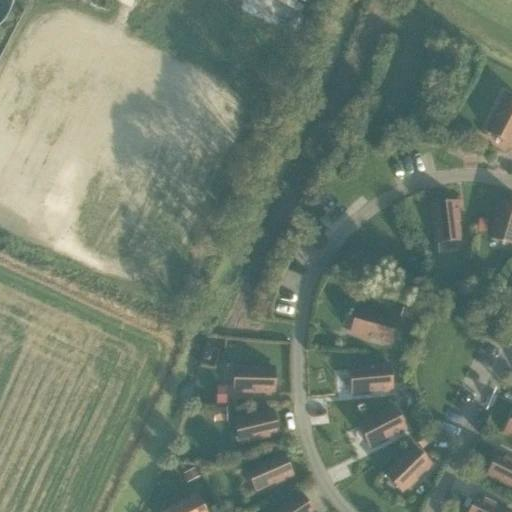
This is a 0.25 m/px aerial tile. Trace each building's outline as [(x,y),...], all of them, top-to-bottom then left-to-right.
[(28,0),(0,57),(0,186),(7,190),(97,11),(87,6),(85,10),(64,0),(28,0)] [(0,0),(0,26),(10,19),(15,6),(10,0),(0,0)] [(511,101),(505,98),(490,129),(511,139),(511,101)] [(511,204),(501,201),(491,234),(511,240),(511,204)] [(457,202),(432,205),(436,239),(461,236),(459,222),(458,222),(456,211),(458,211),(457,202)] [(486,233),(487,220),(478,220),(477,233),(486,233)] [(473,261),(473,250),(463,250),(463,261),(473,261)] [(380,341),(388,343),(395,319),(357,309),(351,333),(369,338),(370,336),(381,339),(380,341)] [(410,320),(412,312),(402,309),(400,317),(410,320)] [(389,365),(355,368),(357,393),(372,392),(372,390),(383,389),(383,391),(391,390),(389,365)] [(239,367),(239,392),(254,393),(254,391),(265,391),(265,393),(273,393),(274,368),(239,367)] [(411,403),(408,389),(396,391),(400,406),(411,403)] [(217,391),(217,403),(225,403),(225,391),(217,391)] [(393,406),(363,422),(374,445),(387,438),(387,436),(396,431),(397,433),(405,429),(393,406)] [(214,422),(226,422),(226,409),(213,409),(214,422)] [(272,410),(239,418),(245,443),(259,439),(259,438),(269,435),(270,437),(278,435),(272,410)] [(511,414),(503,432),(511,436),(511,414)] [(413,432),(425,426),(421,418),(409,424),(413,432)] [(422,450),(431,442),(423,431),(413,439),(422,450)] [(412,448),(387,472),(405,490),(416,480),(415,478),(422,471),(423,472),(430,466),(412,448)] [(282,453),(251,467),(261,490),(274,484),(274,482),(284,478),(284,480),(292,476),(282,453)] [(497,453),(486,476),(511,488),(511,462),(504,458),(505,457),(497,453)] [(187,483),(199,478),(194,469),(183,474),(187,483)] [(311,511),(299,493),(271,511),(311,511)] [(205,511),(196,496),(165,511),(205,511)] [(476,496),(468,511),(506,511),(507,511),(494,504),(493,506),(483,501),(484,500),(476,496)]
